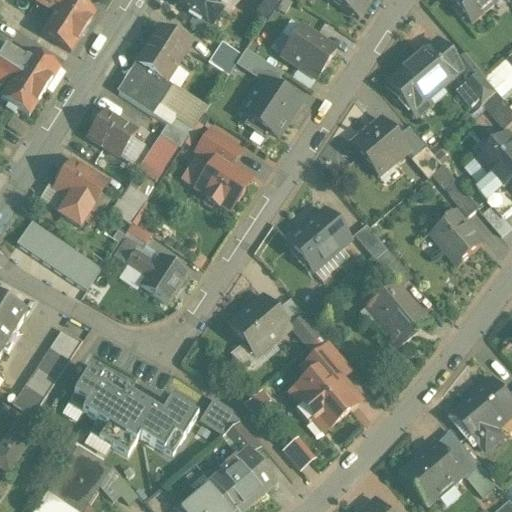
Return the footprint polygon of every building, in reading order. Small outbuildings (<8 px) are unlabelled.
[(66,0),(65,0),(28,0),(55,17),(66,0)] [(94,18),(66,0),(55,17),(41,36),(70,54),(94,18)] [(178,0),(176,4),(212,28),(222,12),(222,11),(221,11),(216,8),(221,0),(178,0)] [(267,0),(254,0),(246,13),(264,25),(277,6),(267,0)] [(372,0),(329,0),(327,3),(358,22),(372,0)] [(450,0),(448,2),(470,28),(471,27),(468,23),(480,12),(483,17),(502,0),(450,0)] [(190,49),(160,30),(136,66),(137,68),(166,86),(190,49)] [(336,53),(301,30),(281,60),(316,83),(336,53)] [(436,45),(388,86),(416,120),(431,108),(427,103),(460,74),(436,45)] [(242,59),(222,46),(208,67),(229,80),(242,59)] [(10,53),(0,47),(0,66),(16,77),(23,67),(7,58),(10,53)] [(60,71),(32,53),(23,67),(16,77),(44,95),(60,71)] [(16,77),(0,66),(0,88),(2,89),(5,84),(10,87),(16,77)] [(166,86),(137,68),(118,97),(153,120),(172,90),(166,86)] [(44,95),(16,77),(10,87),(1,101),(10,106),(7,111),(13,115),(16,110),(29,119),(44,95)] [(498,97),(481,77),(465,90),(482,110),(483,109),(498,97)] [(299,108),(262,84),(240,117),(277,141),(299,108)] [(511,126),(511,113),(498,97),(483,109),(504,134),(511,126)] [(136,136),(104,115),(87,141),(119,161),(136,136)] [(408,154),(382,123),(351,149),(377,180),(408,154)] [(188,141),(167,128),(160,139),(180,152),(185,145),(188,141)] [(240,156),(210,136),(197,155),(213,166),(217,161),(230,170),(240,156)] [(511,141),(508,137),(477,163),(493,182),(495,180),(511,201),(511,141)] [(160,139),(138,172),(158,186),(180,152),(160,139)] [(426,151),(410,163),(427,183),(432,179),(442,170),(426,151)] [(230,170),(217,161),(213,166),(196,192),(206,199),(205,202),(218,210),(219,208),(229,214),(250,183),(230,170)] [(106,188),(72,165),(54,193),(69,203),(89,215),(90,213),(92,214),(93,212),(91,211),(106,188)] [(455,186),(442,170),(432,179),(445,195),(455,186)] [(478,213),(455,186),(445,195),(468,222),(478,213)] [(147,203),(128,190),(119,203),(121,204),(139,216),(147,203)] [(89,215),(69,203),(59,218),(79,231),(89,215)] [(139,216),(121,204),(113,216),(131,228),(132,227),(139,216)] [(324,213),(286,245),(313,275),(350,244),(324,213)] [(484,248),(457,215),(430,238),(457,271),(484,248)] [(100,271),(32,225),(17,248),(84,293),(100,271)] [(151,240),(132,227),(131,228),(122,241),(125,243),(126,243),(137,251),(135,254),(135,255),(138,250),(143,253),(151,240)] [(387,253),(366,229),(354,240),(374,264),(375,263),(387,253)] [(137,251),(126,243),(125,243),(114,260),(146,281),(154,268),(135,255),(135,254),(137,251)] [(404,274),(387,253),(375,263),(392,284),(404,274)] [(189,277),(160,259),(154,268),(146,281),(140,290),(168,309),(189,277)] [(433,329),(397,286),(359,318),(360,319),(369,311),(389,335),(386,337),(398,352),(416,337),(413,333),(425,323),(431,331),(433,329)] [(264,301),(228,330),(254,361),(290,331),(264,301)] [(26,319),(0,303),(0,361),(3,357),(1,356),(11,339),(13,340),(26,319)] [(322,339),(304,318),(292,328),(310,348),(322,339)] [(62,333),(12,409),(32,422),(82,346),(62,333)] [(322,339),(310,348),(310,349),(302,356),(315,371),(324,363),(333,374),(344,365),(322,339)] [(356,408),(323,369),(294,394),(327,433),(356,408)] [(163,414),(91,371),(72,401),(86,409),(82,416),(134,447),(138,441),(162,456),(172,440),(181,446),(195,423),(168,406),(163,414)] [(511,404),(494,384),(451,420),(452,421),(454,420),(466,432),(464,434),(478,449),(479,448),(486,455),(503,441),(496,432),(511,418),(511,404)] [(256,449),(237,427),(225,438),(244,459),(247,457),(256,449)] [(13,430),(0,450),(0,469),(8,475),(30,442),(13,430)] [(482,471),(461,446),(445,459),(463,479),(462,480),(466,484),(482,471)] [(58,454),(46,447),(39,458),(51,465),(58,454)] [(423,461),(401,479),(399,477),(399,478),(426,510),(462,480),(463,479),(445,459),(435,447),(421,459),(423,461)] [(77,450),(46,498),(66,511),(85,511),(99,491),(112,472),(112,471),(77,450)] [(247,457),(244,459),(211,488),(212,490),(230,511),(246,511),(274,489),(247,457)] [(137,501),(112,472),(99,491),(113,507),(120,500),(128,509),(137,501)] [(230,511),(212,490),(191,509),(189,507),(182,511),(230,511)] [(174,511),(159,494),(143,508),(146,511),(174,511)] [(66,511),(46,498),(36,511),(66,511)]
